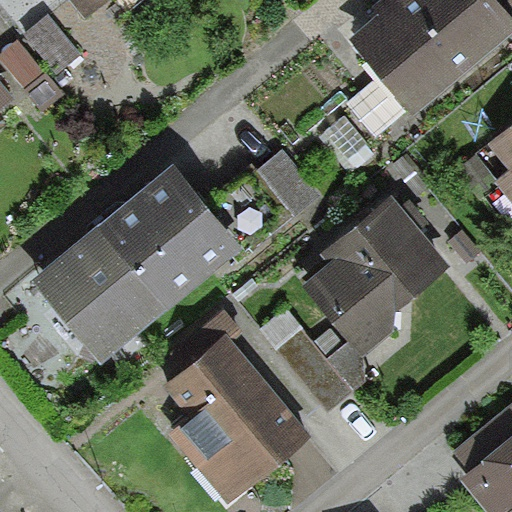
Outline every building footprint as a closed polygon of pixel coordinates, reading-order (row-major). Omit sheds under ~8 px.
[(57,0),(81,30),(120,0),(57,0)] [(381,14),(352,37),(412,111),(511,30),(511,16),(498,0),(383,0),(375,7),(381,14)] [(511,0),(498,0),(511,16),(511,0)] [(32,38),(68,78),(91,57),(55,17),(32,38)] [(0,84),(0,118),(17,105),(0,84)] [(511,126),(479,153),(511,193),(511,126)] [(282,152),(258,172),(292,214),(316,194),(282,152)] [(175,167),(33,280),(98,362),(240,250),(175,167)] [(332,265),(304,287),(348,340),(362,356),(394,332),(395,310),(450,265),(392,195),(324,253),(332,265)] [(258,331),(326,412),(365,380),(362,356),(348,340),(344,345),(330,329),(315,342),(288,307),(258,331)] [(196,414),(172,434),(226,501),(308,436),(232,342),(242,334),(225,314),(192,341),(205,357),(172,384),(196,414)] [(457,478),(484,511),(511,511),(511,406),(452,453),(466,471),(457,478)]
